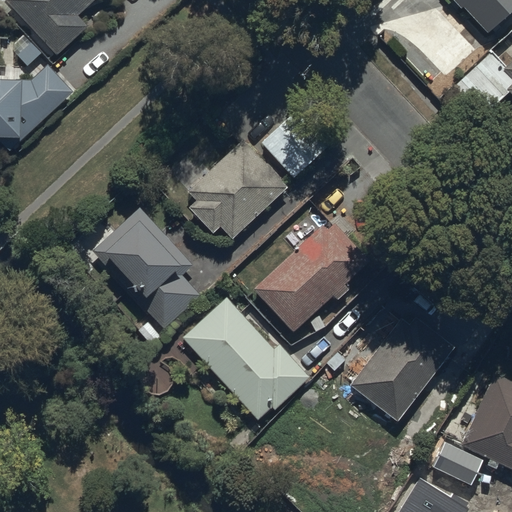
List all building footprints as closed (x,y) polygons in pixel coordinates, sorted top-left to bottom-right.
[(7,0),(5,2),(57,59),(87,32),(78,22),(102,0),(7,0)] [(511,0),(452,0),(487,38),(511,14),(511,0)] [(511,63),(503,71),(511,80),(511,89),(510,91),(511,94),(511,63)] [(49,69),(33,83),(17,85),(0,85),(0,143),(21,144),(74,97),(49,69)] [(296,114),(262,144),(294,181),(329,152),(296,114)] [(195,204),(188,211),(212,237),(220,230),(230,242),(287,190),(245,144),(188,196),(195,204)] [(140,211),(92,255),(163,332),(200,298),(183,280),(194,270),(140,211)] [(321,229),(253,291),(294,337),(335,300),(338,304),(351,292),(346,287),(368,267),(332,227),(325,233),(321,229)] [(228,300),(184,339),(258,422),(271,411),(274,415),(311,383),(278,346),(273,351),(228,300)] [(456,353),(415,321),(409,329),(401,323),(349,387),(352,389),(398,426),(456,353)] [(511,388),(495,380),(463,448),(511,471),(511,388)] [(402,474),(377,457),(351,495),(344,490),(333,506),(341,511),(375,511),(390,490),(394,492),(402,481),(399,479),(402,474)] [(430,460),(411,498),(439,511),(472,511),(485,488),(430,460)]
